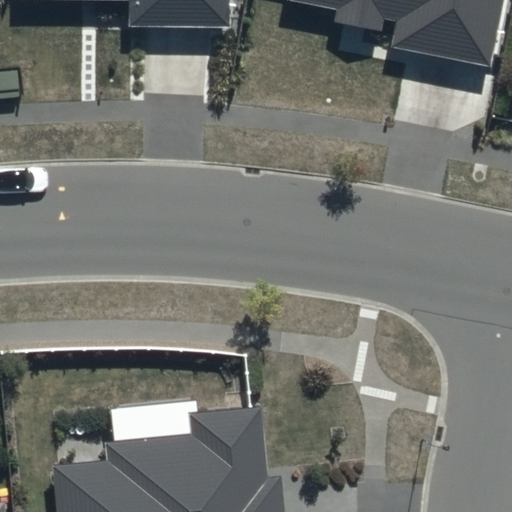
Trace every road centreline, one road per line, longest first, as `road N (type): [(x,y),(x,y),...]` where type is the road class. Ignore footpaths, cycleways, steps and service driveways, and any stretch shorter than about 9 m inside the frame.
road 1 (residential): [(511,280),(193,222),(0,225)]
road 2 (residential): [(511,316),(480,431),(472,511)]
